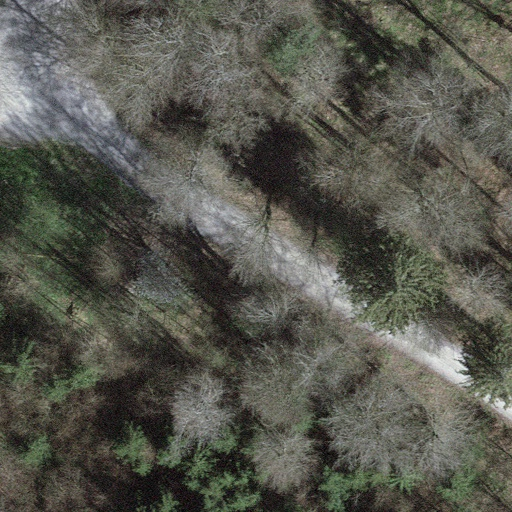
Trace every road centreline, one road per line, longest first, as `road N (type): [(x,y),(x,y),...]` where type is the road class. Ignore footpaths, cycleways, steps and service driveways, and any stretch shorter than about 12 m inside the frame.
road 1 (track): [(511,416),(149,164),(73,73),(75,0)]
road 2 (track): [(149,164),(40,110),(0,109)]
